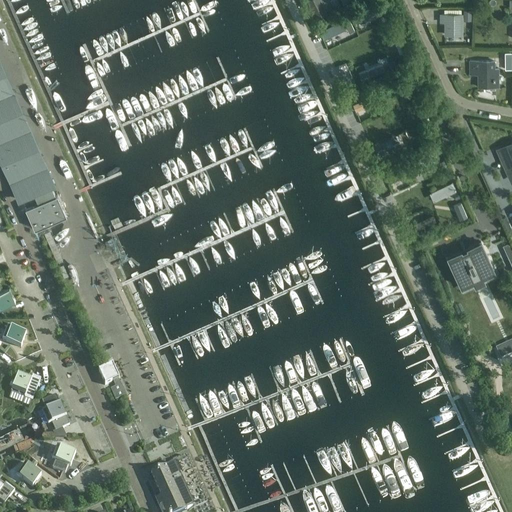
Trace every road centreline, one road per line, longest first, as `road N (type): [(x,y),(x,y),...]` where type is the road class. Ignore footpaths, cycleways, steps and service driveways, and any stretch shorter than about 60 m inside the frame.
road 1 (residential): [(71,341),(0,179)]
road 2 (residential): [(511,115),(465,107),(450,94),(408,0)]
road 3 (residential): [(124,457),(71,341)]
road 4 (residential): [(0,236),(49,351)]
